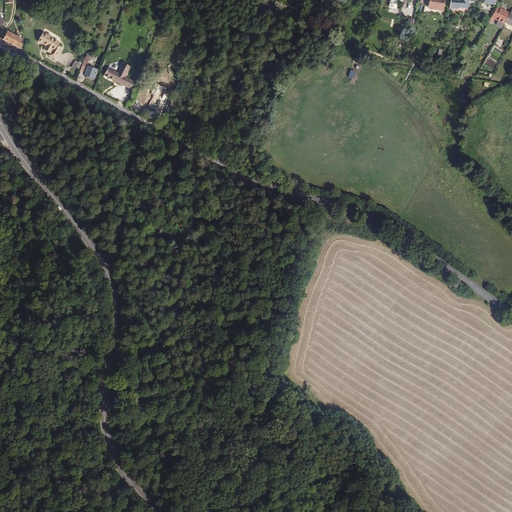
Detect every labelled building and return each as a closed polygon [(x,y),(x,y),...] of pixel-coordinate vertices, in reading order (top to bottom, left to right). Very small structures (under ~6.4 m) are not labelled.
[(427,9),(429,0),(419,0),(419,7),(427,9)] [(429,0),(427,9),(427,12),(441,15),(443,0),(429,0)] [(456,9),(457,9),(458,9),(459,8),(459,7),(468,7),(468,0),(459,0),(459,1),(456,1),(455,0),(451,0),(451,8),(455,8),(456,8),(456,9)] [(505,28),(510,19),(501,13),(503,10),(499,8),(491,23),(504,29),(505,28)] [(3,40),(21,49),(23,40),(7,32),(3,40)] [(55,60),(61,49),(56,46),(59,41),(52,37),(51,36),(49,34),(47,35),(43,33),(38,41),(46,46),(44,50),(50,53),(48,56),(55,60)] [(91,51),(88,50),(86,56),(89,58),(95,60),(96,56),(90,54),(91,52),(91,51)] [(83,73),(89,58),(86,56),(80,71),(83,73)] [(71,67),(78,70),(81,63),(74,61),(71,67)] [(117,72),(108,67),(104,75),(114,80),(115,79),(117,81),(117,82),(121,84),(130,88),(134,81),(125,76),(130,66),(123,62),(117,72)] [(94,79),(97,70),(87,66),(84,75),(94,79)] [(167,87),(155,82),(150,94),(152,95),(148,106),(155,109),(155,108),(162,111),(169,94),(165,93),(167,87)] [(140,97),(149,102),(151,97),(142,93),(140,97)]
